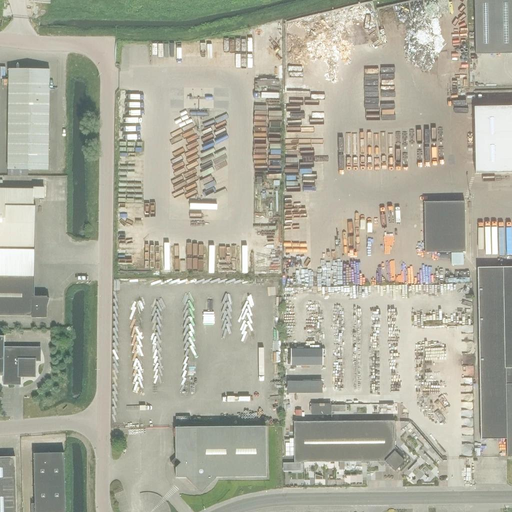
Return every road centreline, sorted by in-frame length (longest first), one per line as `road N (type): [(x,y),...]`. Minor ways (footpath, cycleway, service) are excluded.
road 1 (unclassified): [(103,421),(107,64),(89,47),(0,38)]
road 2 (unknown): [(162,78),(232,81),(245,97),(248,123),(241,220),(220,238),(194,240),(169,231),(155,208),(163,111)]
road 3 (unknown): [(453,187),(357,189),(336,166),(334,118)]
road 4 (unknown): [(334,118),(340,80),(369,55),(414,66),(439,103)]
road 5 (unclassified): [(225,511),(275,500),(370,497)]
road 6 (unclassified): [(370,497),(511,497)]
